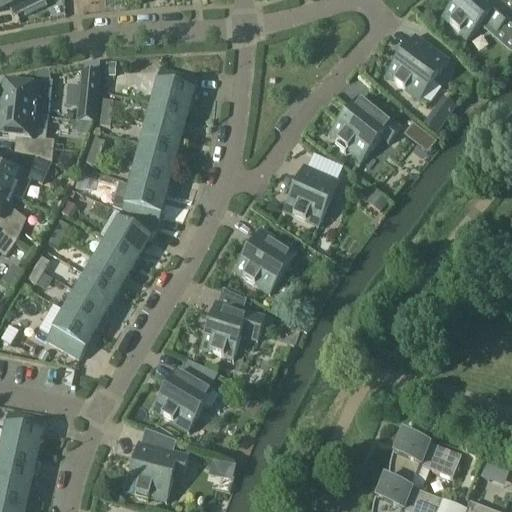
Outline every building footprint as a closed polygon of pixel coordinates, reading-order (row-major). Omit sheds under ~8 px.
[(0,0),(0,9),(10,4),(17,17),(29,11),(31,15),(47,8),(45,4),(46,3),(44,0),(0,0)] [(511,15),(495,0),(458,0),(441,20),(466,43),(470,40),(475,45),(489,29),(496,36),(500,31),(511,42),(511,15)] [(419,105),(449,63),(415,38),(384,79),(419,105)] [(115,78),(116,65),(106,64),(105,77),(115,78)] [(151,107),(188,117),(197,82),(160,72),(151,107)] [(94,125),(99,77),(81,75),(76,123),(94,125)] [(0,114),(36,119),(38,99),(49,100),(51,85),(26,89),(26,93),(0,90),(0,114)] [(388,147),(400,131),(360,98),(328,138),(336,145),(334,147),(345,155),(347,153),(361,165),(381,141),(388,147)] [(101,115),(111,116),(112,104),(102,103),(101,115)] [(183,136),(188,117),(151,107),(146,126),(183,136)] [(47,120),(36,119),(0,114),(0,138),(20,141),(18,157),(51,166),(53,144),(44,143),(47,120)] [(433,114),(424,126),(435,135),(444,123),(433,114)] [(110,130),(111,116),(101,115),(100,129),(110,130)] [(178,156),(183,136),(146,126),(141,146),(178,156)] [(414,141),(421,133),(412,126),(405,134),(414,141)] [(90,154),(100,157),(104,145),(95,141),(90,154)] [(172,175),(178,156),(141,146),(135,165),(172,175)] [(290,168),(309,159),(304,150),(286,159),(290,168)] [(95,170),(100,157),(90,154),(86,166),(95,170)] [(42,186),(51,166),(18,157),(12,172),(0,166),(0,193),(14,199),(21,202),(29,184),(23,181),(24,178),(42,186)] [(167,195),(172,175),(135,165),(130,185),(167,195)] [(318,231),(338,184),(303,169),(283,215),(318,231)] [(158,231),(167,195),(130,185),(122,216),(158,231)] [(8,212),(14,199),(0,193),(0,235),(15,245),(25,223),(14,214),(8,212)] [(378,212),(385,202),(376,195),(369,204),(378,212)] [(66,204),(61,216),(64,218),(70,221),(76,210),(66,204)] [(139,262),(158,231),(122,216),(106,242),(139,262)] [(54,235),(64,241),(69,230),(60,224),(54,235)] [(269,298),(296,255),(260,232),(233,275),(269,298)] [(15,245),(0,235),(0,255),(5,259),(15,245)] [(57,252),(64,241),(54,235),(47,246),(57,252)] [(129,279),(139,262),(106,242),(96,259),(129,279)] [(34,271),(44,276),(51,264),(41,259),(34,271)] [(118,297),(129,279),(96,259),(85,277),(118,297)] [(13,267),(2,282),(11,290),(22,274),(13,267)] [(38,287),(44,276),(34,271),(28,282),(38,287)] [(108,314),(118,297),(85,277),(75,294),(108,314)] [(242,313),(245,304),(221,293),(217,305),(215,304),(200,353),(233,363),(240,339),(257,345),(265,320),(242,313)] [(98,331),(108,314),(75,294),(65,312),(98,331)] [(79,364),(98,331),(65,312),(46,344),(79,364)] [(188,436),(214,392),(178,370),(151,414),(188,436)] [(1,450),(38,458),(46,424),(8,415),(1,450)] [(173,455),(176,443),(144,430),(140,446),(138,446),(125,495),(166,506),(167,501),(177,504),(183,479),(192,481),(196,467),(187,464),(188,459),(173,455)] [(388,483),(411,492),(420,470),(453,483),(462,460),(406,438),(398,459),(394,458),(395,457),(393,457),(392,462),(390,467),(390,472),(389,478),(389,483),(388,482),(388,483)] [(0,471),(33,479),(38,458),(1,450),(0,452),(0,471)] [(498,472),(489,469),(488,470),(482,485),(492,489),(498,472)] [(0,493),(29,500),(33,479),(0,471),(0,493)] [(454,511),(455,509),(411,492),(388,483),(380,503),(377,501),(376,500),(374,505),(373,510),(372,511),(454,511)] [(0,511),(25,511),(29,500),(0,493),(0,511)]
